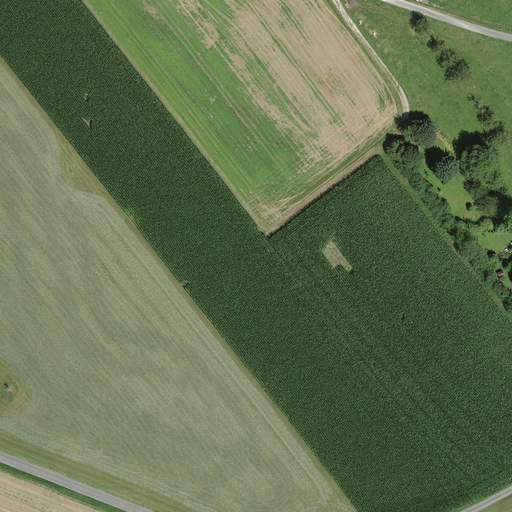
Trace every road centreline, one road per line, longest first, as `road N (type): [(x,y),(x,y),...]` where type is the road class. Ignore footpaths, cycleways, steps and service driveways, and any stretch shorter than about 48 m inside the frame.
road 1 (track): [(334,0),(400,91),(401,127),(273,225)]
road 2 (tertiary): [(0,456),(143,511)]
